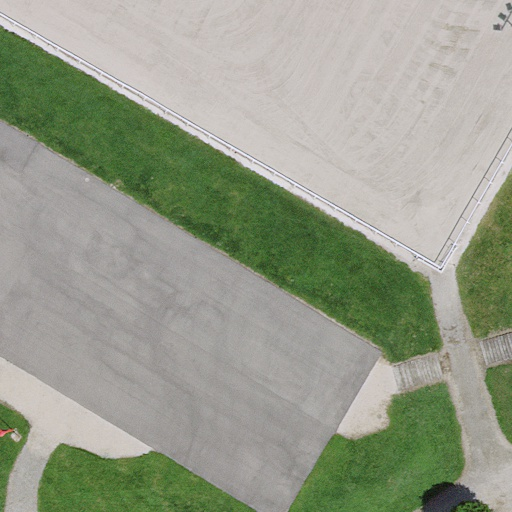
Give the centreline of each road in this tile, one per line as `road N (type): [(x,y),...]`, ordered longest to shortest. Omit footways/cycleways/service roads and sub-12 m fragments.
road 1 (track): [(444,274),(508,511)]
road 2 (track): [(382,381),(511,347)]
